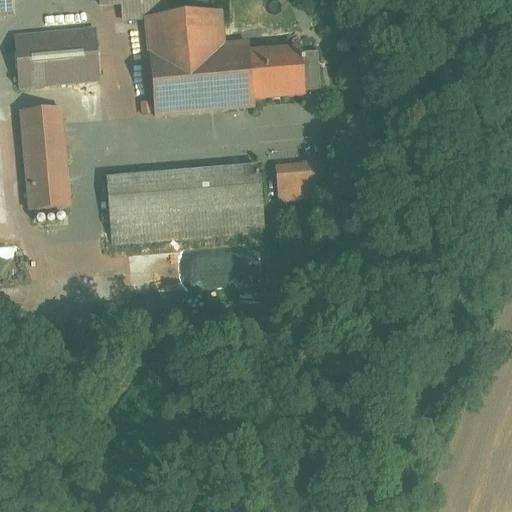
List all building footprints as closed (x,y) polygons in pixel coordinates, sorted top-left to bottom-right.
[(11,0),(0,0),(0,17),(13,16),(11,0)] [(146,20),(167,18),(165,0),(100,0),(101,7),(122,5),(123,22),(146,20)] [(167,18),(146,20),(155,118),(253,109),(253,101),(248,55),(248,45),(223,47),(220,13),(167,18)] [(95,31),(14,39),(18,89),(99,82),(95,31)] [(299,51),(248,55),(253,101),(303,97),(299,51)] [(61,109),(21,113),(30,213),(70,209),(61,109)] [(325,164),(277,168),(280,202),(328,198),(325,164)] [(258,167),(107,180),(112,245),(264,232),(258,167)] [(0,269),(6,269),(11,252),(10,243),(11,238),(8,182),(6,193),(0,191),(0,269)]
